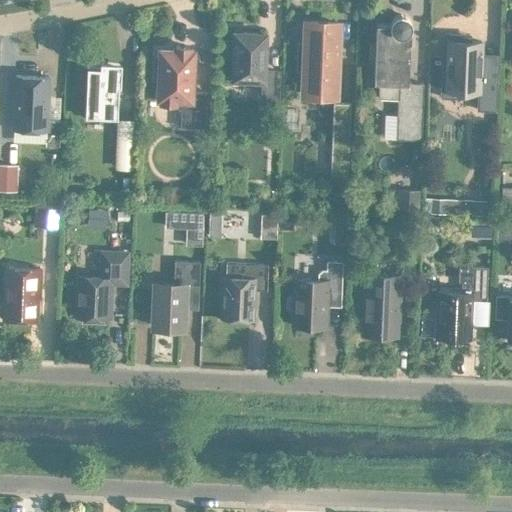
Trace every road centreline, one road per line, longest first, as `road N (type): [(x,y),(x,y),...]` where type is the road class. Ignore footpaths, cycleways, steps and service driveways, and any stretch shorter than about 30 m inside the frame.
road 1 (residential): [(0,481),(511,505)]
road 2 (residential): [(511,396),(0,375)]
road 3 (residential): [(0,24),(135,0)]
